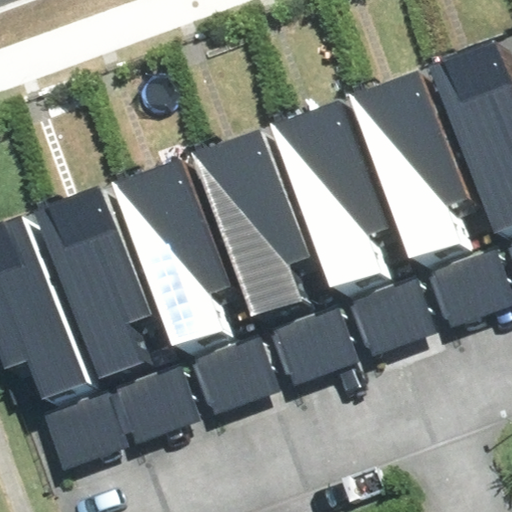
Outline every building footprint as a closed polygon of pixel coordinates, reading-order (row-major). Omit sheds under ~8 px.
[(511,52),(452,74),(511,235),(511,52)] [(468,214),(486,208),(440,83),(376,106),(435,267),(481,251),(468,214)] [(389,239),(407,232),(361,107),(297,131),(356,292),(402,275),(389,239)] [(311,269),(329,263),(283,138),(219,161),(278,322),(324,305),(311,269)] [(230,296),(248,289),(202,164),(138,188),(197,349),(243,332),(230,296)] [(148,326),(166,319),(120,194),(56,218),(116,379),(162,362),(148,326)] [(0,240),(0,283),(32,370),(50,364),(63,400),(109,383),(50,222),(0,240)] [(511,309),(511,296),(496,252),(439,273),(459,329),(511,309)] [(437,332),(417,277),(360,298),(381,353),(437,332)] [(359,362),(339,307),(282,328),(302,383),(359,362)] [(278,389),(258,333),(201,354),(221,410),(278,389)] [(197,419),(176,363),(119,384),(140,440),(197,419)] [(113,387),(56,407),(76,463),(134,443),(113,387)]
